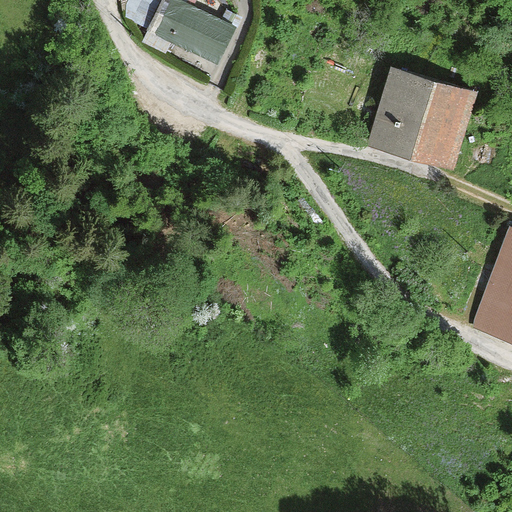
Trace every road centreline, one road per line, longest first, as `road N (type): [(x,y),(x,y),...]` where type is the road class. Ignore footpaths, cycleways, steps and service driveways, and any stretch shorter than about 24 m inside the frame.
road 1 (residential): [(511,367),(412,295),(299,155),(147,80),(102,0)]
road 2 (track): [(299,155),(314,144),(511,204)]
